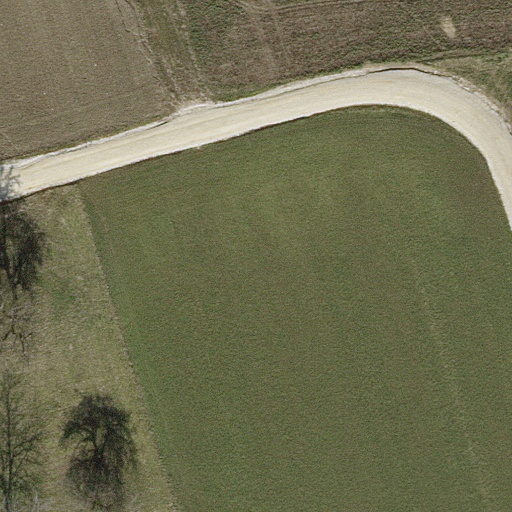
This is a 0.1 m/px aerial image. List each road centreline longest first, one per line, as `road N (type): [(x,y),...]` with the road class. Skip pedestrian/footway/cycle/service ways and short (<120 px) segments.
road 1 (track): [(511,158),(471,120),(369,91),(200,124),(0,181)]
road 2 (track): [(200,124),(157,0)]
